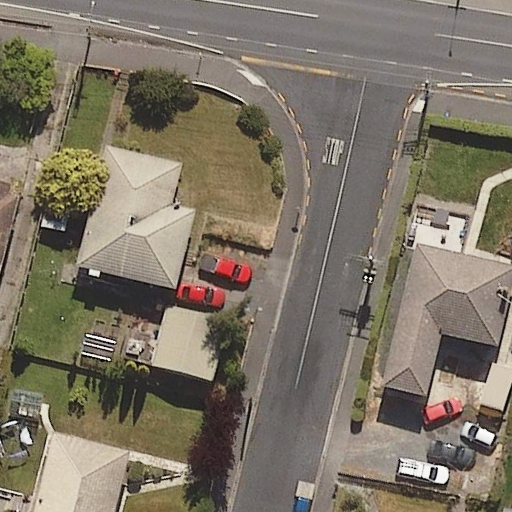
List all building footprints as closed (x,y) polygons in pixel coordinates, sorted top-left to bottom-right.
[(174,212),(184,171),(110,152),(80,272),(180,297),(200,219),(174,212)] [(0,304),(25,201),(13,198),(15,188),(0,184),(0,304)] [(69,236),(77,200),(47,194),(39,230),(69,236)] [(503,354),(511,314),(511,264),(418,243),(383,393),(431,404),(446,341),(503,354)] [(215,387),(231,326),(171,310),(155,370),(215,387)] [(501,417),(511,371),(511,363),(479,356),(466,409),(501,417)] [(120,511),(134,456),(59,438),(41,511),(120,511)]
